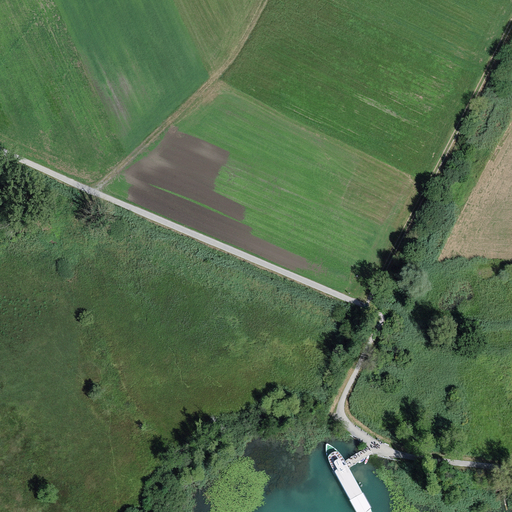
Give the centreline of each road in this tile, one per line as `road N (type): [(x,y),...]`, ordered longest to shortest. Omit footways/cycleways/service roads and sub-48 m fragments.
road 1 (track): [(364,305),(0,152)]
road 2 (track): [(364,305),(511,18)]
road 3 (track): [(511,468),(370,450),(347,428),(343,390),(382,313),(364,305)]
road 4 (track): [(87,193),(227,69),(265,0)]
